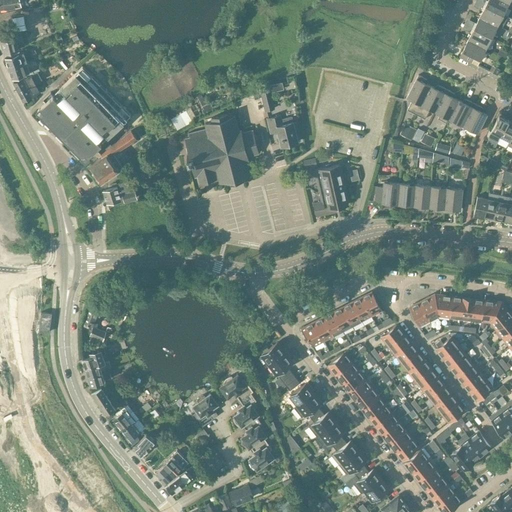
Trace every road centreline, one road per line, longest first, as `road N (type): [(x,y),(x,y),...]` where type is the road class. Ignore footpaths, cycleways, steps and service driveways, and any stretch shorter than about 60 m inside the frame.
road 1 (tertiary): [(249,272),(300,263),(370,232),(511,243)]
road 2 (tertiary): [(168,511),(77,395),(65,352),(66,306)]
road 3 (residential): [(428,511),(281,326)]
road 4 (residential): [(511,454),(403,318),(400,278)]
road 5 (tertiary): [(98,260),(166,255),(249,272)]
road 6 (residential): [(229,412),(218,421),(237,474),(168,511)]
road 7 (residential): [(511,94),(438,58),(468,0)]
road 8 (residential): [(98,260),(86,188),(63,155),(35,142)]
road 9 (residential): [(400,278),(375,275),(281,326)]
